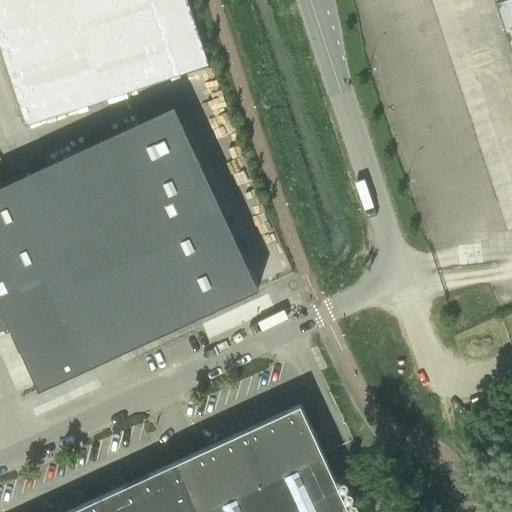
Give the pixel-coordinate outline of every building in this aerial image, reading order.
[(0,0),(0,42),(26,123),(180,72),(209,63),(188,0),(0,0)] [(511,0),(497,0),(511,45),(511,0)] [(5,165),(0,167),(0,331),(8,328),(3,316),(6,315),(40,387),(259,286),(175,103),(65,153),(11,178),(5,165)] [(221,164),(238,205),(246,201),(230,160),(221,164)] [(66,511),(352,511),(302,402),(66,511)]
